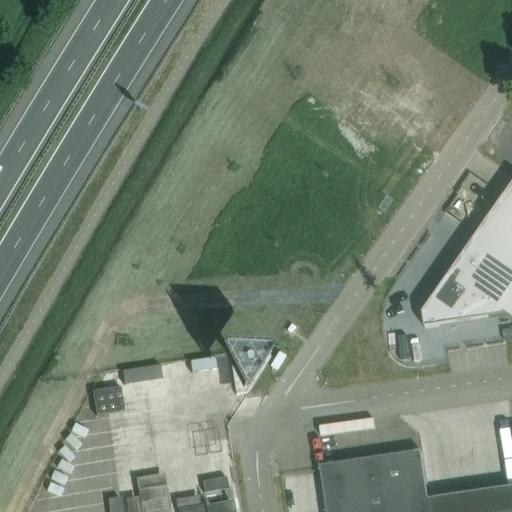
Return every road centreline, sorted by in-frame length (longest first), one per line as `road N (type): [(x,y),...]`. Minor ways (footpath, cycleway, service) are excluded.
road 1 (unclassified): [(511,75),(261,423)]
road 2 (motorway): [(0,269),(167,0)]
road 3 (unclassified): [(261,423),(511,384)]
road 4 (motorway): [(102,0),(0,172)]
